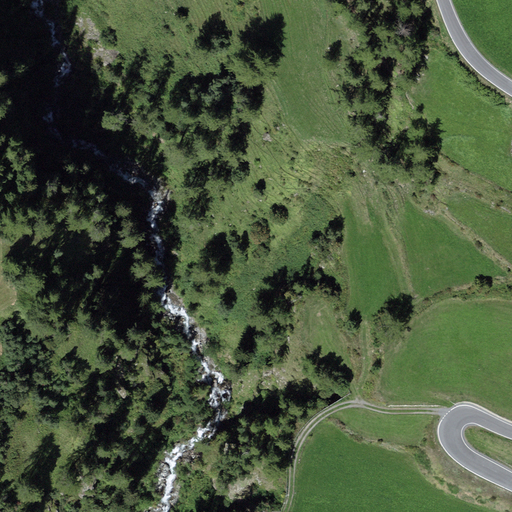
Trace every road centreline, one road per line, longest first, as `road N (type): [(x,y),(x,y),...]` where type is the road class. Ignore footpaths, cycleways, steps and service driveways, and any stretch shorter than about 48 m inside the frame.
road 1 (track): [(288,511),(300,438),(317,417),(344,406),(416,407),(455,419)]
road 2 (tertiary): [(511,481),(459,450),(450,436),(465,413),(511,431)]
